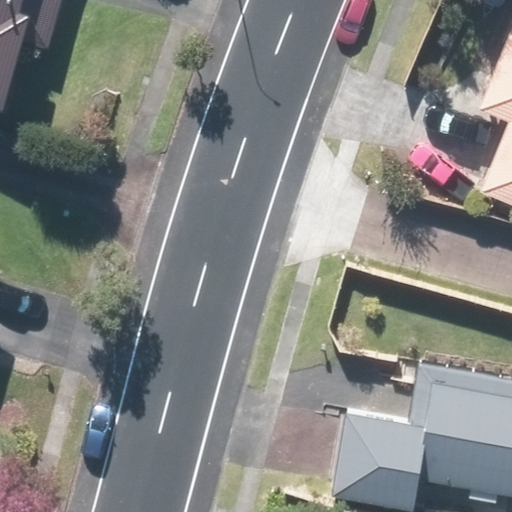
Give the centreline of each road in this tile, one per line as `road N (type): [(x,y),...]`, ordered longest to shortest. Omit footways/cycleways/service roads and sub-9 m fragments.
road 1 (residential): [(136,511),(221,208),(299,0)]
road 2 (unknown): [(0,152),(221,208),(363,216),(511,260)]
